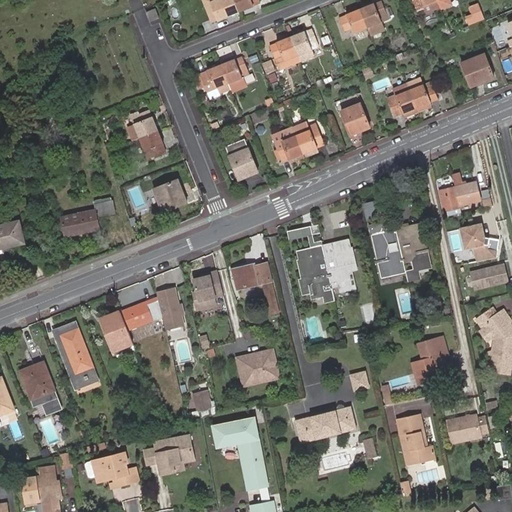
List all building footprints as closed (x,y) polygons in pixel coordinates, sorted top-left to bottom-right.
[(226,19),(240,13),(235,0),(218,0),(213,2),(214,6),(213,7),(219,20),(226,18),(226,19)] [(235,0),(240,13),(253,8),(253,7),(260,3),(259,0),(235,0)] [(426,14),(441,8),(437,0),(412,0),(417,12),(424,9),(426,14)] [(437,0),(441,8),(441,10),(452,6),(450,0),(437,0)] [(360,10),(368,29),(371,37),(385,31),(382,23),(389,20),(382,2),(375,5),(374,4),(360,10)] [(470,26),(485,20),(479,5),(471,9),(473,15),(467,18),(470,26)] [(150,23),(159,19),(156,9),(146,13),(150,23)] [(354,34),(368,29),(360,10),(346,15),(347,17),(339,19),(344,32),(352,29),(354,34)] [(290,38),(300,62),(314,56),(312,51),(319,48),(312,30),(305,33),(304,32),(290,38)] [(101,43),(103,47),(117,41),(115,37),(101,43)] [(279,71),(300,62),(290,38),(276,43),(277,45),(269,48),(279,71)] [(102,73),(104,72),(131,62),(125,48),(122,39),(117,41),(103,47),(93,51),(102,73)] [(125,48),(131,62),(135,60),(130,46),(125,48)] [(471,88),(494,78),(484,54),(461,64),(471,88)] [(221,65),(228,84),(250,75),(242,57),(235,60),(235,59),(221,65)] [(131,62),(104,72),(110,87),(123,82),(125,88),(138,83),(136,77),(137,76),(131,62)] [(231,90),(228,84),(221,65),(207,71),(207,72),(200,75),(205,86),(208,93),(218,89),(220,95),(231,90)] [(373,76),(370,69),(363,71),(366,78),(373,76)] [(205,86),(200,75),(194,78),(199,89),(205,86)] [(423,85),(410,91),(417,109),(431,104),(430,103),(438,100),(431,83),(424,86),(423,85)] [(417,109),(410,91),(407,84),(393,89),(396,97),(389,100),(395,118),(403,115),(417,109)] [(210,100),(220,95),(218,89),(208,93),(210,100)] [(358,130),(359,132),(370,127),(361,104),(341,113),(349,134),(358,130)] [(431,104),(417,109),(419,112),(432,107),(431,104)] [(419,112),(417,109),(403,115),(404,118),(419,112)] [(104,122),(115,117),(113,111),(101,115),(104,122)] [(133,141),(139,138),(158,131),(152,117),(151,111),(140,115),(139,112),(130,115),(134,125),(127,128),(133,141)] [(297,136),(304,155),(318,149),(318,148),(324,145),(317,128),(310,131),(307,122),(293,128),(297,136)] [(290,160),(304,155),(297,136),(293,128),(271,136),(277,149),(282,163),(290,159),(290,160)] [(158,131),(139,138),(145,153),(144,153),(147,160),(166,152),(163,145),(164,145),(158,131)] [(260,173),(247,140),(225,148),(238,179),(249,175),(250,177),(260,173)] [(163,213),(187,203),(178,180),(153,189),(163,213)] [(481,201),(476,183),(440,191),(445,212),(460,208),(460,206),(481,201)] [(493,206),(491,199),(483,201),(485,208),(493,206)] [(61,218),(65,237),(100,230),(97,218),(116,214),(113,200),(93,204),(95,211),(61,218)] [(0,248),(24,243),(19,221),(0,225),(0,248)] [(484,245),(485,238),(482,224),(462,229),(467,249),(484,245)] [(316,255),(314,243),(312,235),(320,233),(318,225),(291,231),(293,239),(308,236),(311,250),(312,250),(313,256),(316,255)] [(406,273),(408,281),(419,278),(418,270),(430,267),(421,227),(408,230),(411,241),(407,242),(406,239),(399,240),(401,250),(406,273)] [(408,230),(397,232),(399,240),(406,239),(407,242),(411,241),(408,230)] [(399,240),(397,232),(389,233),(393,252),(401,250),(399,240)] [(393,252),(389,233),(372,237),(382,278),(406,273),(401,250),(393,252)] [(331,283),(329,272),(325,257),(323,248),(322,241),(314,243),(316,255),(313,256),(312,250),(311,250),(298,253),(300,261),(299,262),(303,280),(299,281),(302,294),(310,292),(311,296),(312,295),(313,298),(325,296),(326,302),(335,300),(331,283)] [(351,271),(354,271),(350,251),(348,243),(335,246),(338,261),(333,262),(332,256),(325,257),(329,272),(331,283),(338,281),(341,293),(354,290),(353,287),(355,287),(351,271)] [(335,246),(323,248),(325,257),(332,256),(333,262),(338,261),(335,246)] [(491,259),(488,246),(473,250),(476,263),(491,259)] [(476,263),(473,250),(467,251),(470,264),(476,263)] [(263,284),(270,314),(279,312),(267,263),(253,266),(253,264),(233,269),(238,289),(263,284)] [(508,282),(504,265),(469,273),(474,290),(508,282)] [(223,296),(217,271),(209,273),(209,276),(201,278),(193,280),(196,292),(198,302),(213,298),(223,296)] [(163,318),(166,331),(184,326),(182,316),(179,304),(175,288),(156,293),(157,297),(158,300),(163,318)] [(213,298),(198,302),(196,292),(192,293),(197,310),(214,305),(213,298)] [(158,300),(157,297),(144,302),(146,305),(158,300)] [(144,302),(120,312),(128,332),(163,318),(158,300),(146,305),(144,302)] [(511,327),(511,328),(510,325),(510,322),(502,311),(498,314),(494,308),(478,319),(483,326),(485,325),(487,327),(494,337),(496,340),(494,354),(495,354),(492,370),(511,373),(511,367),(511,327)] [(511,322),(511,319),(505,309),(502,311),(510,322),(510,325),(511,328),(511,327),(511,323),(511,322)] [(113,352),(133,344),(128,332),(120,312),(106,317),(113,333),(107,336),(113,352)] [(113,333),(106,317),(100,320),(107,336),(113,333)] [(84,372),(94,368),(76,321),(57,328),(76,375),(70,377),(76,391),(89,385),(84,372)] [(494,337),(487,327),(482,331),(489,341),(494,337)] [(76,375),(57,328),(52,331),(70,377),(76,375)] [(256,337),(254,329),(243,331),(245,340),(256,337)] [(355,344),(366,343),(364,336),(354,337),(355,344)] [(205,337),(198,339),(201,351),(208,349),(205,337)] [(447,372),(442,356),(448,354),(444,337),(418,344),(423,361),(413,364),(418,385),(419,385),(437,380),(436,375),(447,372)] [(280,378),(273,349),(258,353),(258,355),(251,357),(250,355),(236,358),(240,375),(246,374),(253,378),(253,381),(265,378),(266,382),(280,378)] [(453,370),(448,354),(442,356),(447,372),(453,370)] [(54,390),(43,362),(34,366),(34,368),(22,373),(34,405),(43,402),(47,413),(60,408),(53,390),(54,390)] [(99,381),(94,368),(84,372),(89,385),(99,381)] [(350,372),(355,390),(372,386),(368,368),(350,372)] [(266,382),(265,378),(253,381),(253,378),(246,374),(240,375),(241,381),(242,383),(243,387),(266,382)] [(0,414),(14,409),(2,377),(0,377),(0,414)] [(383,394),(385,405),(392,404),(389,393),(388,387),(381,388),(383,394)] [(208,390),(194,394),(197,410),(212,406),(208,390)] [(266,401),(264,394),(253,397),(255,404),(266,401)] [(356,431),(351,407),(294,420),(299,443),(356,431)] [(412,453),(415,466),(437,462),(434,447),(429,448),(425,449),(424,443),(428,442),(422,415),(397,421),(404,455),(412,453)] [(499,426),(497,415),(489,417),(491,428),(499,426)] [(267,487),(254,418),(215,425),(218,444),(237,440),(238,442),(241,442),(251,490),(267,487)] [(391,433),(399,432),(396,420),(389,422),(391,433)] [(469,445),(483,442),(483,441),(479,428),(478,423),(450,429),(455,453),(470,449),(469,445)] [(218,444),(215,425),(213,426),(217,446),(237,442),(238,442),(237,440),(218,444)] [(492,439),(489,425),(479,428),(483,441),(492,439)] [(194,460),(189,436),(155,443),(156,449),(159,462),(161,474),(174,472),(173,465),(183,463),(194,460)] [(364,441),(367,455),(376,453),(373,440),(364,441)] [(251,490),(241,442),(238,442),(237,442),(247,491),(251,490)] [(159,462),(156,449),(143,451),(146,465),(159,462)] [(74,466),(71,451),(63,453),(65,467),(74,466)] [(131,482),(128,469),(127,462),(130,461),(128,452),(95,459),(99,479),(118,476),(119,480),(119,484),(131,482)] [(407,468),(415,466),(412,453),(404,455),(407,468)] [(184,470),(183,463),(173,465),(174,472),(184,470)] [(60,492),(57,474),(56,468),(42,471),(43,478),(24,481),(28,504),(45,502),(46,511),(61,511),(59,500),(55,497),(55,492),(60,492)] [(136,468),(128,469),(131,482),(139,480),(136,468)] [(511,486),(511,482),(498,484),(500,497),(511,495),(511,486)] [(271,511),(270,502),(252,505),(253,511),(271,511)]
